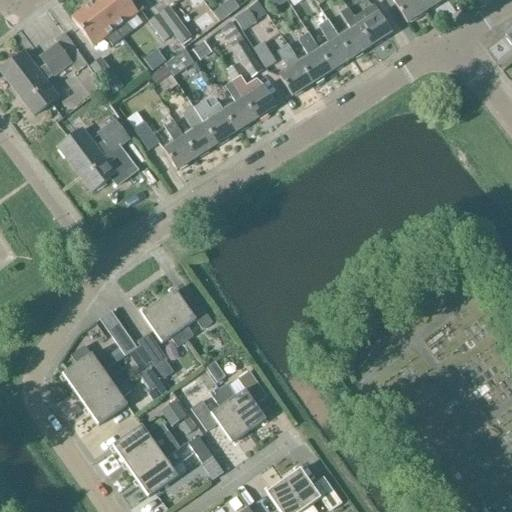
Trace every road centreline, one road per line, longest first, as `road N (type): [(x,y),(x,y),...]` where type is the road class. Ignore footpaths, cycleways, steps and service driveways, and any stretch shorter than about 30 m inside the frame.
road 1 (residential): [(107,511),(32,406),(31,393),(36,368),(96,276),(450,42)]
road 2 (residential): [(190,511),(297,435)]
